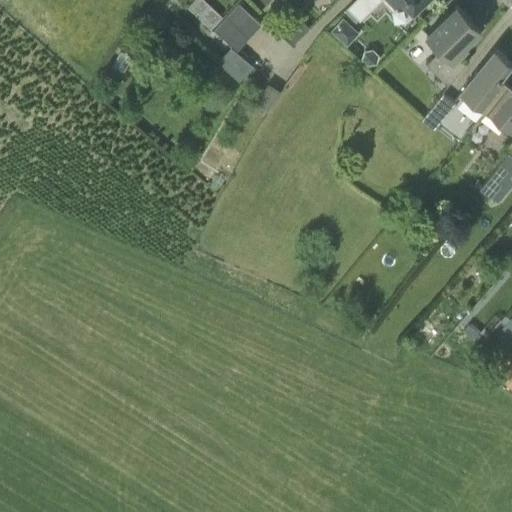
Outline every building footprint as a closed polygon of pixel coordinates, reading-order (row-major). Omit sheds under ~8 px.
[(382,0),(392,9),(401,0),(412,12),(423,0),(382,0)] [(448,84),(465,63),(457,55),(467,44),(466,42),(478,30),(470,22),(473,19),(458,4),(461,1),(460,0),(427,33),(441,48),(426,63),(448,84)] [(227,15),(249,35),(261,23),(254,16),(256,14),(242,1),(240,3),(239,2),(227,15)] [(209,14),(203,21),(212,30),(213,29),(223,18),(218,13),(213,18),(209,14)] [(236,50),(249,35),(227,15),(223,18),(213,29),(236,50)] [(240,45),(236,50),(250,63),(254,59),(240,45)] [(487,109),(509,81),(501,75),(511,60),(495,47),(462,89),(487,109)] [(112,89),(97,80),(92,89),(107,97),(112,89)] [(511,83),(509,81),(487,109),(511,128),(511,83)] [(434,129),(457,101),(444,91),(422,119),(434,129)] [(482,184),(480,188),(488,194),(498,202),(511,183),(511,174),(511,173),(511,171),(511,151),(510,149),(482,184)] [(480,188),(482,184),(478,181),(469,192),(473,196),(480,188)] [(474,215),(480,207),(474,202),(468,210),(474,215)] [(495,337),(496,336),(511,348),(511,317),(506,313),(499,321),(489,332),(495,337)] [(440,333),(423,319),(412,333),(428,347),(440,333)] [(468,324),(463,331),(479,345),(485,338),(468,324)] [(511,362),(503,374),(511,381),(511,362)]
